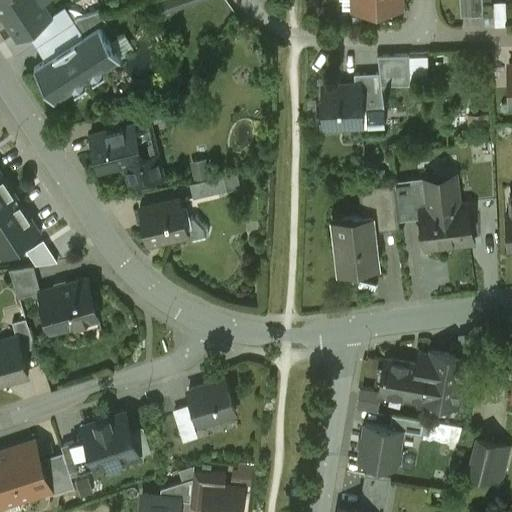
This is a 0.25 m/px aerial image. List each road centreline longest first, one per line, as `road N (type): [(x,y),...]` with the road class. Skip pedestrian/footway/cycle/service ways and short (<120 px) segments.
road 1 (residential): [(209,321),(134,276),(86,217),(0,78)]
road 2 (residential): [(209,321),(182,362),(0,421)]
road 3 (residential): [(245,0),(293,34),(425,36)]
road 4 (residential): [(318,511),(342,358),(338,331)]
road 5 (residential): [(338,331),(511,307)]
road 6 (residential): [(338,331),(288,336),(209,321)]
